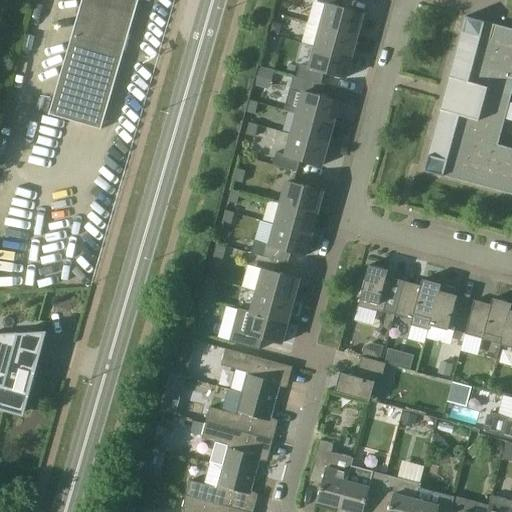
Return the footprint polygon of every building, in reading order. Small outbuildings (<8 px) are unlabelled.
[(83,0),(72,38),(50,114),(102,129),(139,0),(83,0)] [(322,26),(357,35),(363,13),(328,4),(322,26)] [(444,176),(511,194),(511,155),(474,145),(476,140),(499,146),(506,118),(510,103),(511,96),(511,73),(495,69),(496,63),(511,67),(511,28),(486,21),(467,16),(462,32),(463,32),(451,77),(450,76),(449,78),(454,79),(445,110),(441,109),(440,110),(441,111),(430,155),(429,155),(425,171),(444,176)] [(286,26),(271,21),(268,33),(283,37),(286,26)] [(317,46),(352,56),(357,35),(322,26),(317,46)] [(352,56),(317,46),(311,67),(301,64),(297,77),(322,84),(325,72),(344,77),(344,78),(346,78),(352,56)] [(298,113),(333,123),(339,101),(304,92),(298,113)] [(257,102),(250,100),(246,112),(254,114),(257,102)] [(293,134),(328,144),(333,123),(298,113),(293,134)] [(258,125),(250,123),(247,134),(255,136),(258,125)] [(328,144),(293,134),(287,155),(277,152),(273,165),(298,172),(301,160),(321,165),(320,166),(322,166),(328,144)] [(245,171),(237,169),(234,180),(242,182),(245,171)] [(282,203),(317,213),(323,191),(288,182),(282,203)] [(239,192),(232,190),(229,201),(236,203),(239,192)] [(317,213),(282,203),(277,224),(312,234),(317,213)] [(234,212),(226,210),(223,222),(231,224),(234,212)] [(312,234),(277,224),(271,246),(304,255),(304,256),(305,256),(312,234)] [(225,246),(217,244),(214,255),(221,258),(225,246)] [(404,281),(387,277),(389,270),(370,265),(359,306),(378,311),(378,310),(384,312),(395,315),(404,281)] [(258,291),(293,301),(299,279),(264,269),(258,291)] [(216,279),(208,277),(205,289),(212,291),(216,279)] [(411,325),(412,325),(430,330),(431,326),(430,325),(441,284),(423,279),(420,289),(416,288),(417,285),(404,281),(395,315),(412,319),(411,325)] [(430,325),(431,326),(448,330),(449,329),(455,331),(463,301),(457,299),(460,289),(441,284),(430,325)] [(293,301),(258,291),(253,312),(288,321),(293,301)] [(210,300),(202,298),(199,310),(207,312),(210,300)] [(501,344),(511,303),(494,298),(491,308),(486,307),(487,304),(475,300),(466,334),(483,338),(483,340),(501,344)] [(511,303),(501,344),(511,347),(511,303)] [(288,321),(253,312),(247,334),(231,329),(228,341),(255,349),(258,337),(280,343),(280,344),(282,344),(288,321)] [(15,342),(0,338),(0,409),(7,411),(8,407),(25,412),(26,371),(36,373),(47,331),(18,333),(15,342)] [(180,337),(170,374),(171,375),(185,378),(195,341),(181,337),(180,337)] [(365,348),(363,356),(381,361),(384,348),(371,345),(365,348)] [(243,393),(276,402),(282,379),(290,381),(293,367),(226,349),(222,365),(249,372),(243,393)] [(399,364),(402,354),(389,350),(386,361),(399,364)] [(353,369),(351,375),(341,372),(336,391),(377,402),(382,383),(381,383),(386,363),(383,362),(362,357),(359,371),(353,369)] [(442,358),(438,372),(451,375),(454,362),(442,358)] [(471,389),(453,384),(448,401),(467,406),(471,389)] [(176,414),(181,396),(167,392),(162,410),(176,414)] [(210,407),(206,423),(273,441),(277,428),(270,426),(276,402),(243,393),(237,415),(210,407)] [(384,407),(371,404),(368,417),(380,420),(384,407)] [(172,431),(178,417),(165,412),(160,426),(172,431)] [(404,423),(403,427),(413,429),(414,426),(416,426),(419,416),(404,413),(402,423),(404,423)] [(487,427),(486,432),(511,438),(511,418),(491,413),(491,414),(488,413),(485,427),(487,427)] [(229,446),(223,467),(256,476),(263,452),(270,454),(273,441),(206,423),(202,439),(229,446)] [(441,457),(451,448),(436,432),(432,447),(441,457)] [(310,481),(322,484),(318,502),(340,508),(341,508),(352,466),(353,466),(355,458),(332,453),(334,444),(321,441),(310,481)] [(475,445),(470,450),(477,458),(483,453),(475,445)] [(341,508),(340,508),(339,511),(363,511),(364,511),(366,511),(377,511),(387,475),(353,466),(352,466),(341,508)] [(186,496),(244,511),(254,511),(257,501),(250,499),(256,476),(223,467),(218,488),(191,481),(186,496)] [(143,485),(157,489),(161,475),(146,471),(143,485)] [(414,511),(421,488),(422,485),(387,475),(377,511),(414,511)] [(421,488),(414,511),(451,511),(456,496),(454,496),(454,497),(421,488)] [(182,511),(244,511),(186,496),(182,511)] [(456,496),(451,511),(488,511),(490,505),(456,496)] [(511,511),(511,501),(492,496),(490,505),(488,511),(511,511)]
